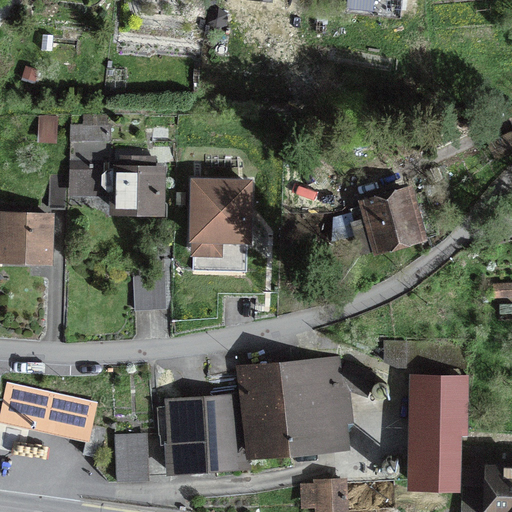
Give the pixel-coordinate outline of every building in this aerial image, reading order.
[(400,18),(401,0),(347,0),(346,12),(400,18)] [(110,139),(109,125),(70,125),(70,140),(110,139)] [(511,131),(488,142),(495,158),(511,150),(511,131)] [(72,190),(115,191),(115,209),(159,210),(160,170),(145,170),(146,158),(126,158),(126,164),(72,163),(72,190)] [(248,183),(195,182),(193,270),(246,271),(248,183)] [(363,252),(420,235),(407,192),(350,208),(363,252)] [(0,214),(0,236),(3,237),(2,258),(48,260),(50,216),(0,214)] [(165,270),(133,272),(134,309),(166,307),(165,270)] [(384,361),(396,366),(466,367),(467,342),(385,341),(384,361)] [(251,454),(346,444),(338,381),(369,391),(375,372),(338,360),(242,369),(251,454)] [(413,484),(458,484),(460,430),(464,430),(466,379),(440,379),(415,379),(413,484)] [(376,381),(372,386),(373,393),(378,397),(385,396),(389,391),(388,384),(382,380),(376,381)] [(8,383),(1,414),(57,427),(65,395),(8,383)] [(89,424),(94,402),(65,395),(57,427),(87,433),(89,424)] [(243,435),(239,399),(158,406),(160,434),(167,440),(169,471),(248,465),(245,435),(243,435)] [(89,424),(87,433),(82,453),(100,457),(107,427),(89,424)] [(145,479),(143,434),(115,435),(117,480),(145,479)] [(463,445),(462,481),(487,482),(487,468),(489,468),(489,462),(500,462),(501,448),(463,445)] [(382,464),(382,471),(388,475),(394,474),(399,469),(398,462),(393,458),(386,459),(382,464)] [(460,511),(511,511),(511,468),(489,468),(487,468),(487,482),(462,481),(460,511)] [(346,511),(345,482),(302,484),(303,500),(318,499),(318,511),(346,511)]
